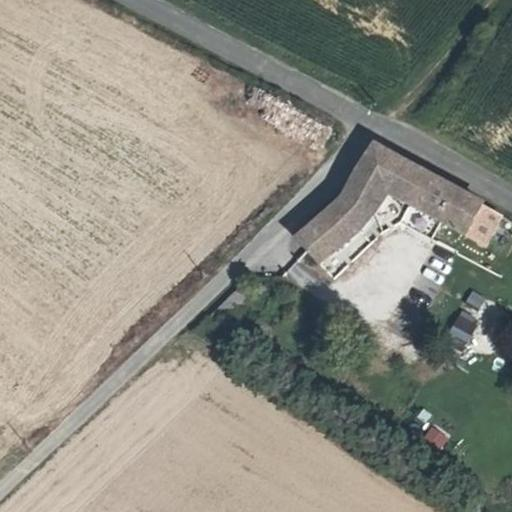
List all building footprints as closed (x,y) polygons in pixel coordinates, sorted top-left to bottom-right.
[(470,235),(483,208),(375,149),(365,157),(354,185),(343,200),(321,199),(289,230),(300,240),(325,262),(366,225),(392,193),(470,235)] [(461,253),(470,235),(445,222),(435,238),(461,253)] [(237,290),(221,303),(228,313),(245,300),(237,290)] [(461,353),(480,323),(460,310),(441,340),(461,353)] [(419,439),(436,453),(449,438),(432,424),(419,439)]
